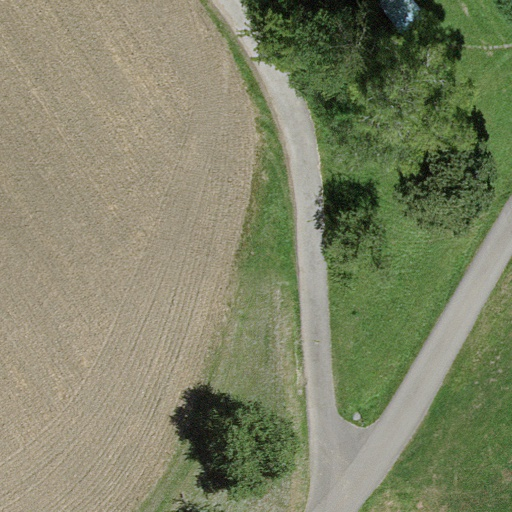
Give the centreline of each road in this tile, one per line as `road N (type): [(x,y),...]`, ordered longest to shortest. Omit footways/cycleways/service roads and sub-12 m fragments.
road 1 (track): [(344,480),(311,419),(315,186),(283,66),(239,0)]
road 2 (track): [(511,189),(344,480)]
